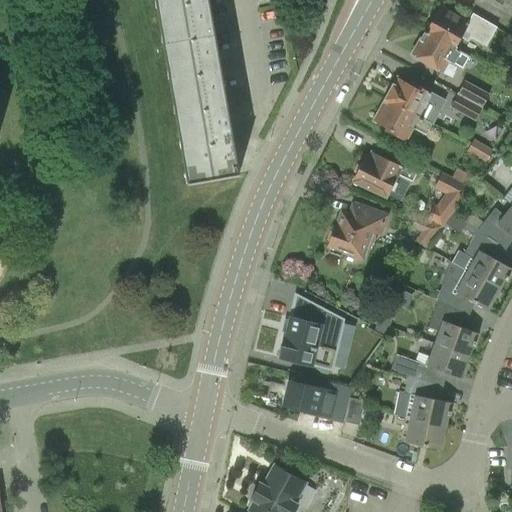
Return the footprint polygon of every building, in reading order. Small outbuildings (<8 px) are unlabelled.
[(232,174),(201,0),(156,0),(188,183),(239,174),(239,172),(232,174)] [(425,30),(423,33),(453,50),(463,33),(476,40),(484,45),(495,27),(489,24),(472,14),(467,24),(456,17),(438,7),(430,22),(427,22),(424,28),(425,30)] [(423,33),(411,55),(428,65),(440,72),(447,60),(461,68),(467,57),(453,50),(423,33)] [(392,84),(384,100),(387,101),(431,125),(440,107),(441,108),(445,100),(413,83),(412,85),(399,78),(395,86),(392,84)] [(464,81),(456,95),(481,109),(489,96),(464,81)] [(456,95),(448,108),(473,123),(481,109),(456,95)] [(431,125),(387,101),(381,112),(378,111),(375,117),(377,120),(375,123),(387,130),(386,132),(404,141),(411,127),(426,135),(431,125)] [(466,152),(475,157),(482,146),(472,141),(466,152)] [(482,146),(475,157),(484,163),(491,152),(482,146)] [(371,188),(372,186),(398,199),(405,184),(395,180),(397,175),(412,182),(416,174),(372,153),(371,153),(378,157),(376,161),(364,155),(360,165),(356,165),(353,171),(355,175),(354,177),(370,185),(369,187),(371,188)] [(433,203),(425,219),(442,226),(471,189),(441,173),(432,189),(444,195),(437,205),(433,203)] [(478,180),(471,189),(479,195),(483,194),(488,188),(478,180)] [(328,242),(326,246),(329,247),(328,253),(340,257),(342,252),(360,259),(368,238),(370,232),(379,236),(386,216),(386,215),(385,214),(384,215),(374,212),(355,205),(356,204),(354,203),(353,204),(349,216),(341,214),(336,228),(334,227),(332,231),(329,231),(326,239),(328,242)] [(494,209),(477,230),(497,244),(506,233),(511,237),(511,206),(511,207),(504,216),(494,209)] [(415,242),(425,248),(442,226),(425,219),(415,215),(410,226),(422,231),(415,242)] [(458,252),(451,263),(499,290),(504,280),(506,281),(508,277),(507,276),(511,269),(490,257),(497,245),(497,244),(477,230),(466,223),(462,229),(473,237),(463,255),(458,252)] [(450,262),(437,301),(460,312),(460,311),(466,299),(487,311),(499,290),(451,263),(450,262)] [(278,358),(277,358),(331,371),(343,320),(293,293),(293,295),(295,296),(290,318),(289,318),(287,323),(286,323),(286,324),(285,325),(288,326),(286,334),(283,334),(278,358)] [(438,332),(434,344),(468,356),(472,346),(474,346),(476,342),(474,341),(477,334),(455,325),(460,312),(437,301),(428,328),(438,332)] [(380,314),(377,323),(389,327),(392,319),(380,314)] [(389,327),(377,323),(374,331),(386,336),(389,327)] [(388,372),(406,377),(430,384),(431,382),(435,370),(460,379),(468,356),(434,344),(429,357),(417,353),(414,361),(394,354),(388,372)] [(351,388),(320,381),(300,376),(299,384),(289,381),(283,406),(313,413),(313,417),(343,424),(343,422),(349,398),(351,388)] [(409,418),(409,419),(445,426),(447,415),(449,416),(450,411),(448,411),(450,403),(427,398),(430,384),(406,377),(403,393),(398,392),(393,415),(409,418)] [(349,398),(343,422),(358,426),(363,407),(364,402),(349,398)] [(445,426),(409,419),(404,442),(440,450),(445,426)] [(249,510),(251,511),(293,511),(297,505),(294,503),(305,483),(296,478),(296,474),(295,471),(292,469),(289,468),(286,469),(283,471),(274,465),(262,485),(259,484),(250,499),(254,501),(249,510)]
